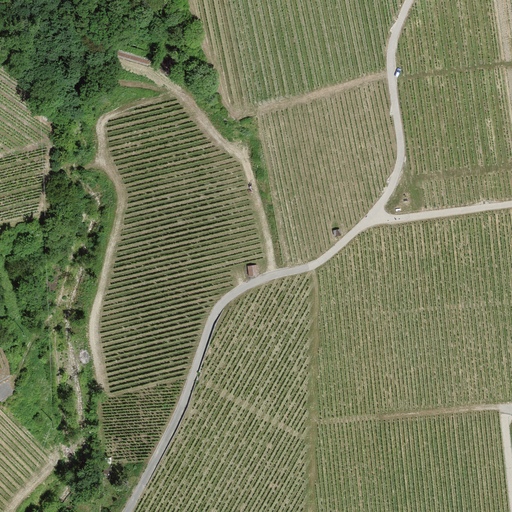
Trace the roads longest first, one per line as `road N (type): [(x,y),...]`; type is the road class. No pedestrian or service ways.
road 1 (track): [(411,0),(389,55),(402,146),(387,187),(356,231),(306,268),(273,273),(221,303),(124,511)]
road 2 (track): [(511,202),(363,221)]
